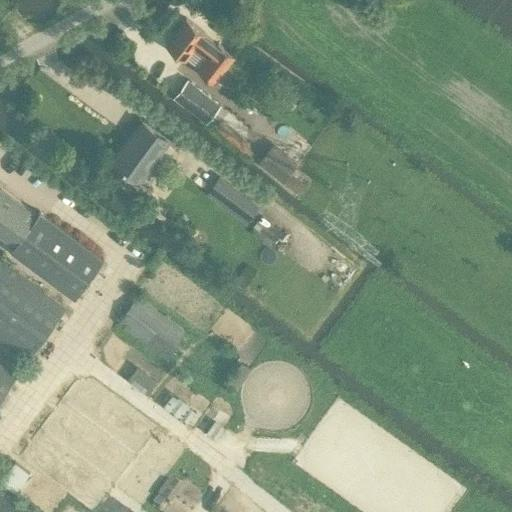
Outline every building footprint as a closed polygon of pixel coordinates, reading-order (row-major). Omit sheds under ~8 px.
[(194,48),(206,57),(196,70),(214,84),(235,57),(217,44),(204,34),(205,33),(186,18),(165,44),(184,60),(194,48)] [(187,79),(173,97),(172,98),(206,124),(220,105),(187,79)] [(168,140),(142,121),(123,148),(121,147),(110,161),(138,181),(168,140)] [(258,164),(284,183),(300,162),(274,143),(258,164)] [(208,194),(222,204),(247,222),(259,205),(220,177),(208,194)] [(0,235),(13,246),(36,215),(0,188),(0,235)] [(41,211),(11,251),(75,298),(105,258),(41,211)] [(0,340),(28,361),(66,309),(0,259),(0,340)] [(185,331),(136,296),(117,323),(166,358),(185,331)] [(0,398),(4,392),(18,374),(0,360),(0,398)] [(241,364),(228,384),(237,389),(250,369),(241,364)] [(154,401),(179,419),(188,406),(164,388),(154,401)] [(53,438),(39,457),(51,466),(65,446),(53,438)] [(178,486),(169,480),(157,496),(166,503),(178,486)]
